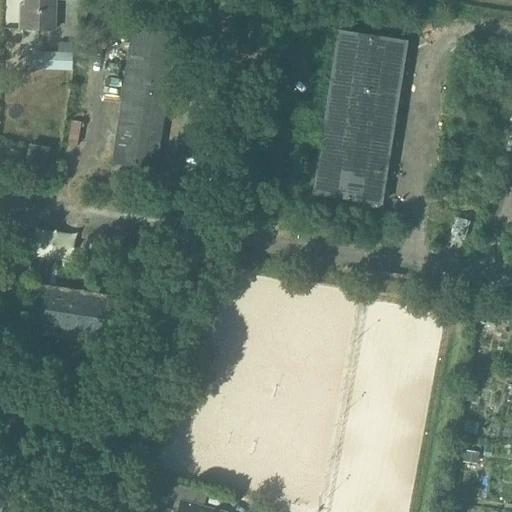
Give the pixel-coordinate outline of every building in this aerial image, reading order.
[(24,0),(24,7),(20,7),(19,29),(54,30),(55,0),(24,0)] [(156,171),(175,30),(131,24),(112,165),(156,171)] [(379,205),(404,43),(337,34),(312,195),(379,205)] [(58,43),(58,52),(71,53),(71,43),(58,43)] [(32,52),(31,70),(72,71),(73,71),(73,62),(74,53),(71,53),(58,52),(32,52)] [(30,146),(28,163),(46,165),(48,149),(30,146)] [(104,346),(111,300),(30,288),(25,318),(22,317),(21,322),(25,323),(24,334),(104,346)] [(485,444),(483,455),(491,457),(493,446),(485,444)] [(178,511),(219,511),(203,508),(207,492),(165,482),(162,497),(181,502),(178,511)]
